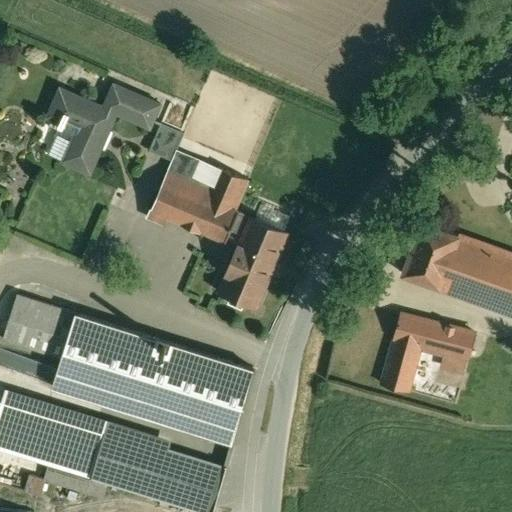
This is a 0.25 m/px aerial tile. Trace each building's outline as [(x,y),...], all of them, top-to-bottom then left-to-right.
[(161,103),(114,82),(104,105),(60,86),(48,115),(61,121),(57,131),(72,137),(64,154),(61,160),(91,172),(117,112),(150,127),(161,103)] [(185,131),(162,121),(150,149),(173,159),(185,131)] [(248,178),(196,156),(187,175),(169,167),(157,194),(173,201),(168,214),(226,239),(228,235),(239,210),(235,208),(248,178)] [(173,201),(157,194),(149,215),(165,222),(168,214),(173,201)] [(289,231),(239,210),(228,235),(239,239),(218,290),(231,295),(229,300),(242,305),(244,301),(257,307),(289,231)] [(459,235),(421,221),(403,272),(441,286),(459,235)] [(9,226),(0,222),(0,242),(1,243),(9,226)] [(511,252),(459,234),(459,235),(441,286),(511,311),(511,252)] [(383,279),(365,272),(356,298),(373,305),(383,279)] [(255,368),(17,293),(3,338),(18,343),(5,384),(6,384),(0,404),(0,481),(25,489),(28,482),(30,474),(45,479),(46,478),(50,464),(82,474),(108,482),(203,511),(213,511),(227,467),(106,429),(113,404),(234,442),(255,368)] [(476,331),(390,309),(386,324),(397,327),(382,382),(409,390),(422,343),(469,356),(476,331)] [(466,386),(468,370),(441,367),(439,382),(466,386)] [(82,474),(50,464),(46,478),(78,488),(82,474)] [(108,482),(82,474),(78,488),(77,489),(103,497),(108,482)]
